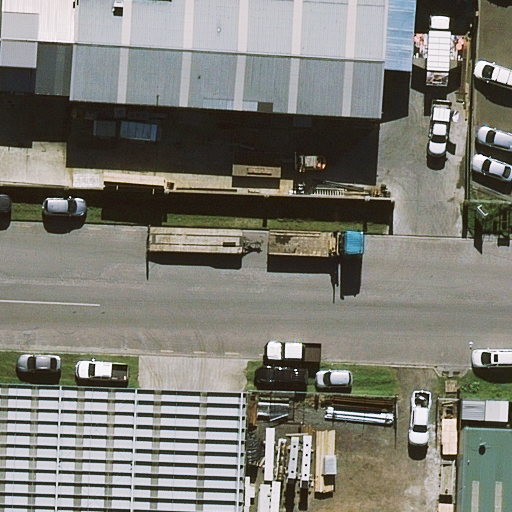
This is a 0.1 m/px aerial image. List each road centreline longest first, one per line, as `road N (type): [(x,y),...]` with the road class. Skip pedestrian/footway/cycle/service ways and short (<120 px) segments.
road 1 (residential): [(0,299),(511,320)]
road 2 (unknown): [(417,316),(404,511)]
